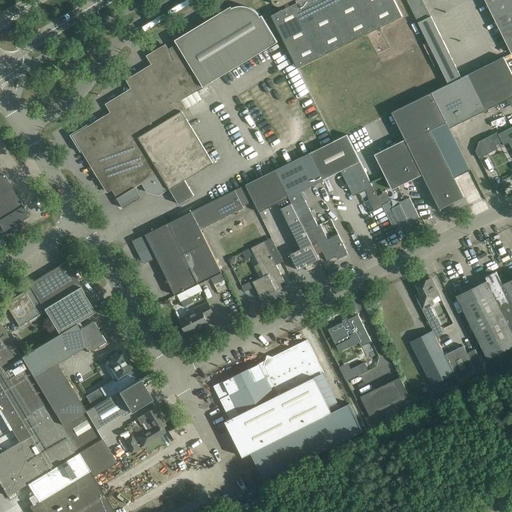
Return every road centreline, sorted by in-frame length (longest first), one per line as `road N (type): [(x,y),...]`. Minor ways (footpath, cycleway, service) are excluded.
road 1 (unclassified): [(171,376),(511,204)]
road 2 (unknown): [(89,245),(145,212),(208,192),(233,149),(209,109),(194,115)]
road 3 (unclassified): [(23,131),(188,0)]
road 4 (unclassified): [(171,376),(74,221)]
road 5 (unclassified): [(246,496),(171,376)]
road 6 (tertiary): [(0,65),(106,0)]
